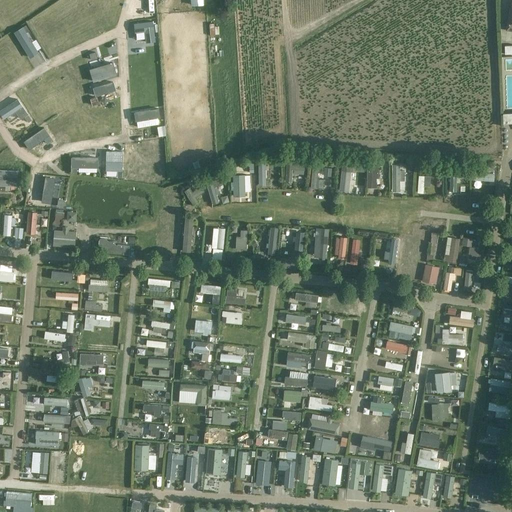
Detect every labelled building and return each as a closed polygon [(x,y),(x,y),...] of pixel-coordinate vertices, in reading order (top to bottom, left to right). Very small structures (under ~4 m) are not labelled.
[(26,61),(20,50),(18,52),(10,36),(0,41),(0,45),(12,68),(26,61)] [(2,110),(10,126),(31,115),(23,99),(2,110)] [(511,113),(503,114),(504,124),(511,124),(511,127),(511,126),(511,113)] [(109,151),(108,171),(125,171),(126,151),(109,151)] [(102,172),(102,157),(74,157),(75,173),(102,172)] [(255,178),(260,178),(260,163),(248,163),(248,187),(255,187),(255,178)] [(293,183),(294,165),(277,164),(276,182),(293,183)] [(390,170),(390,165),(381,165),(381,193),(390,193),(390,190),(400,190),(400,183),(395,183),(395,170),(390,170)] [(300,166),(299,189),(313,189),(314,177),(315,166),(300,166)] [(357,189),(368,189),(368,167),(357,167),(357,189)] [(331,168),(329,191),(339,192),(340,169),(331,168)] [(23,170),(0,169),(0,189),(22,190),(23,170)] [(230,193),(229,171),(222,171),(222,193),(230,193)] [(483,188),(483,173),(461,173),(461,188),(483,188)] [(406,194),(413,195),(414,186),(421,187),(421,176),(408,175),(406,194)] [(438,175),(437,192),(446,193),(447,176),(438,175)] [(213,204),(220,202),(218,195),(210,197),(208,185),(199,187),(201,204),(213,202),(213,204)] [(13,237),(16,216),(9,215),(5,235),(13,237)] [(178,217),(175,232),(181,233),(184,218),(178,217)] [(230,231),(230,227),(222,226),(222,232),(228,233),(227,247),(237,248),(238,231),(230,231)] [(18,227),(19,239),(27,239),(27,227),(18,227)] [(266,254),(267,229),(260,228),(259,254),(266,254)] [(65,229),(64,247),(78,247),(79,230),(65,229)] [(317,259),(318,229),(305,229),(304,259),(317,259)] [(426,244),(428,234),(422,233),(420,243),(426,244)] [(162,257),(172,257),(171,236),(162,236),(162,257)] [(446,263),(450,239),(437,237),(433,261),(446,263)] [(335,258),(336,238),(325,238),(324,258),(335,258)] [(453,238),(453,246),(462,246),(463,238),(453,238)] [(126,253),(127,242),(102,240),(101,252),(126,253)] [(348,265),(349,240),(340,240),(339,265),(348,265)] [(422,244),(424,256),(431,255),(429,243),(422,244)] [(459,248),(459,261),(473,261),(472,247),(459,248)] [(390,249),(388,270),(399,271),(401,250),(390,249)] [(301,252),(292,254),(294,261),(302,259),(301,252)] [(449,264),(455,266),(458,256),(451,254),(449,264)] [(3,269),(0,268),(0,280),(16,281),(17,265),(3,264),(3,269)] [(425,285),(429,267),(415,264),(412,282),(425,285)] [(64,269),(64,279),(75,279),(75,269),(64,269)] [(456,284),(465,284),(464,271),(456,271),(456,284)] [(434,290),(443,290),(444,273),(435,273),(434,290)] [(163,277),(139,276),(138,283),(162,285),(163,277)] [(511,296),(511,276),(495,276),(495,291),(509,292),(509,296),(511,296)] [(100,298),(101,279),(87,278),(86,298),(100,298)] [(192,281),(192,291),(212,291),(212,282),(192,281)] [(229,296),(230,285),(218,284),(217,303),(236,304),(236,296),(229,296)] [(64,290),(64,299),(79,300),(80,291),(64,290)] [(287,292),(287,303),(309,304),(309,293),(287,292)] [(158,307),(166,308),(167,300),(144,298),(143,305),(158,307)] [(340,300),(340,310),(349,311),(349,300),(340,300)] [(205,311),(206,304),(189,302),(188,309),(205,311)] [(393,308),(383,307),(383,316),(407,317),(407,305),(393,304),(393,308)] [(494,306),(492,314),(510,318),(511,311),(494,306)] [(214,310),(213,316),(217,316),(217,322),(233,323),(234,311),(214,310)] [(101,312),(89,312),(88,330),(100,331),(101,312)] [(277,322),(296,323),(296,314),(277,313),(277,322)] [(300,318),(301,314),(297,314),(297,323),(305,324),(305,318),(300,318)] [(185,333),(203,334),(203,320),(186,319),(185,333)] [(382,320),(378,334),(402,340),(406,326),(382,320)] [(63,340),(63,331),(48,330),(47,339),(63,340)] [(305,344),(306,333),(278,331),(277,342),(305,344)] [(496,344),(494,351),(502,353),(506,334),(487,331),(485,342),(496,344)] [(438,342),(454,343),(454,333),(439,332),(438,342)] [(64,333),(63,344),(72,345),(73,333),(64,333)] [(159,339),(138,338),(138,346),(159,347),(159,339)] [(376,347),(396,353),(398,345),(379,338),(376,347)] [(184,351),(203,352),(204,341),(184,340),(184,351)] [(319,348),(335,351),(336,344),(320,342),(319,348)] [(301,351),(281,349),(280,360),(299,362),(301,351)] [(316,366),(316,350),(308,350),(308,366),(316,366)] [(404,374),(409,375),(413,352),(408,351),(404,374)] [(211,360),(232,361),(233,354),(211,352),(211,360)] [(107,353),(82,353),(83,365),(107,364),(107,353)] [(194,360),(183,359),(182,369),(200,369),(201,353),(194,353),(194,360)] [(139,365),(159,365),(159,357),(139,357),(139,365)] [(374,357),(371,366),(388,371),(391,362),(374,357)] [(496,364),(495,367),(502,368),(502,358),(483,357),(482,363),(496,364)] [(335,371),(336,360),(328,359),(327,369),(335,371)] [(444,362),(443,368),(457,371),(458,365),(444,362)] [(274,374),(297,380),(299,369),(277,364),(274,374)] [(229,365),(228,380),(234,381),(234,378),(241,378),(241,366),(229,365)] [(214,368),(213,377),(222,379),(223,370),(214,368)] [(446,371),(424,374),(427,392),(442,390),(441,383),(448,382),(446,371)] [(369,388),(384,389),(386,376),(371,374),(369,388)] [(329,388),(329,375),(305,376),(305,388),(329,388)] [(92,377),(81,380),(85,396),(96,394),(92,377)] [(140,379),(140,389),(160,390),(160,380),(140,379)] [(403,381),(396,380),(392,416),(399,417),(403,381)] [(172,383),(172,402),(198,402),(198,383),(172,383)] [(223,399),(223,384),(204,383),(204,398),(223,399)] [(275,406),(282,406),(283,399),(293,400),(294,390),(276,389),(275,406)] [(324,409),(324,403),(319,403),(320,396),(301,396),(300,408),(324,409)] [(369,396),(368,403),(387,405),(387,397),(369,396)] [(63,397),(62,414),(70,415),(70,397),(63,397)] [(112,413),(113,401),(104,401),(104,402),(95,402),(88,402),(88,399),(82,399),(82,408),(88,408),(88,413),(112,413)] [(439,415),(439,402),(424,402),(424,415),(439,415)] [(157,411),(162,411),(163,404),(137,403),(137,416),(157,417),(157,411)] [(500,405),(481,403),(480,416),(499,417),(500,405)] [(220,408),(205,408),(205,423),(231,422),(231,415),(220,415),(220,408)] [(275,423),(291,423),(291,409),(275,409),(275,423)] [(303,411),(300,425),(331,431),(333,422),(321,419),(322,415),(303,411)] [(38,421),(62,422),(62,415),(39,414),(38,421)] [(386,426),(386,418),(365,417),(365,425),(386,426)] [(144,422),(143,436),(160,437),(161,423),(144,422)] [(204,441),(220,442),(221,431),(205,430),(204,441)] [(61,439),(62,432),(41,431),(40,438),(61,439)] [(274,431),(274,437),(261,437),(260,446),(287,447),(288,432),(274,431)] [(308,431),(305,448),(327,452),(330,435),(308,431)] [(411,443),(431,445),(432,434),(412,432),(411,443)] [(140,444),(128,444),(127,469),(140,470),(140,444)] [(214,447),(200,447),(199,473),(213,474),(214,447)] [(0,461),(13,461),(13,448),(0,448),(0,461)] [(431,460),(422,459),(423,449),(410,448),(408,465),(430,467),(431,460)] [(239,476),(239,449),(229,449),(229,476),(239,476)] [(486,463),(487,451),(471,449),(469,461),(486,463)] [(35,473),(52,473),(53,452),(36,451),(35,473)] [(293,482),(301,482),(302,455),(294,454),(293,482)] [(328,484),(329,458),(318,457),(316,484),(328,484)] [(262,493),(263,459),(249,459),(248,492),(262,493)] [(311,479),(312,459),(305,459),(303,479),(311,479)] [(342,470),(340,498),(361,499),(362,489),(350,488),(351,473),(361,474),(362,460),(347,459),(346,470),(342,470)] [(386,477),(387,464),(365,463),(364,491),(374,491),(374,488),(381,488),(381,477),(386,477)] [(389,467),(388,494),(402,494),(403,468),(389,467)] [(425,497),(426,472),(416,472),(415,497),(425,497)] [(435,475),(434,497),(445,497),(446,476),(435,475)] [(484,485),(482,476),(466,478),(470,505),(487,503),(485,492),(479,493),(478,485),(484,485)] [(16,507),(15,511),(34,511),(35,493),(9,492),(8,506),(16,507)]
